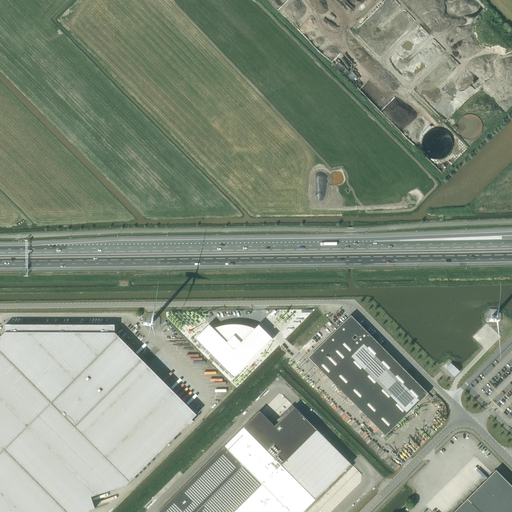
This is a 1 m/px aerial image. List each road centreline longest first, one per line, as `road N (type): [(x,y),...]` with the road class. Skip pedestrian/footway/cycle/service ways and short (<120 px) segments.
road 1 (motorway): [(0,264),(511,258)]
road 2 (unclassified): [(462,413),(347,302),(0,306)]
road 3 (motorway): [(373,244),(0,249)]
road 4 (motorway): [(511,233),(373,244)]
road 5 (motorway): [(511,242),(373,244)]
road 6 (tertiary): [(365,511),(462,413)]
